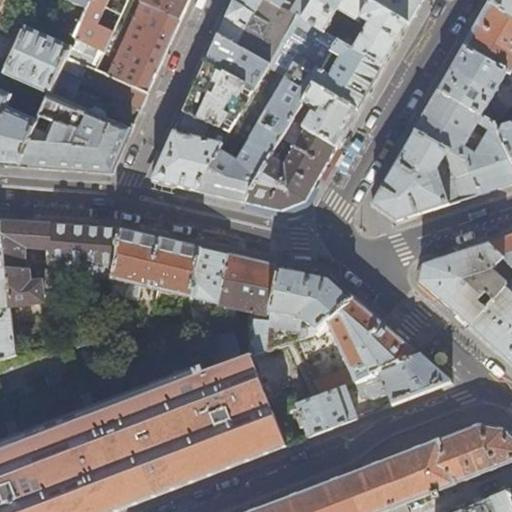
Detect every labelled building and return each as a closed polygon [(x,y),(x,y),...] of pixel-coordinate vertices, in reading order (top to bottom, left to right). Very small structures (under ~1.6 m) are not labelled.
[(77,40),(95,0),(60,0),(48,27),(77,40)] [(97,72),(121,18),(104,10),(109,0),(95,0),(77,40),(68,61),(97,72)] [(148,94),(190,0),(142,0),(108,77),(148,94)] [(297,18),(281,8),(266,0),(233,0),(227,13),(217,36),(271,65),(297,18)] [(266,0),(281,8),(297,18),(298,17),(303,20),(314,0),(266,0)] [(405,31),(408,25),(366,0),(314,0),(303,20),(324,33),(325,33),(338,10),(360,22),(361,19),(369,24),(357,43),(346,37),(342,43),(383,68),(405,31)] [(366,0),(408,25),(421,4),(422,0),(366,0)] [(511,16),(511,0),(492,0),(490,4),(511,16)] [(511,16),(490,4),(475,29),(464,49),(507,73),(511,76),(511,16)] [(293,72),(313,84),(322,69),(333,51),(339,41),(325,33),(324,33),(303,20),(298,17),(297,18),(271,65),(290,77),(293,72)] [(51,95),(66,60),(68,61),(77,40),(48,27),(31,19),(5,76),(51,95)] [(255,89),(271,65),(217,36),(205,63),(255,89)] [(383,68),(342,43),(339,41),(333,51),(343,57),(331,78),(326,76),(328,72),(322,69),(313,84),(358,112),(370,90),(383,68)] [(482,117),(485,112),(507,73),(464,49),(443,84),(439,91),(482,117)] [(51,95),(72,104),(83,81),(142,108),(145,101),(148,94),(108,77),(97,72),(68,61),(66,60),(51,95)] [(229,133),(255,89),(205,63),(186,105),(183,112),(209,124),(219,129),(229,133)] [(271,65),(255,89),(229,133),(223,145),(244,157),(290,77),(271,65)] [(293,120),(313,84),(293,72),(290,77),(244,157),(223,145),(195,192),(233,200),(244,203),(271,157),(280,142),(293,120)] [(358,112),(313,84),(293,120),(337,147),(339,143),(358,112)] [(485,112),(482,117),(495,124),(511,105),(511,84),(499,107),(485,112)] [(27,149),(40,120),(11,108),(16,97),(10,94),(12,89),(1,85),(0,87),(0,165),(11,167),(21,167),(27,149)] [(482,117),(439,91),(427,111),(415,132),(450,152),(469,163),(478,196),(495,190),(511,184),(511,158),(501,135),(496,125),(495,124),(482,117)] [(72,104),(51,95),(40,120),(27,149),(21,167),(73,171),(112,174),(131,131),(132,131),(107,120),(105,112),(96,108),(89,112),(72,104)] [(223,145),(229,133),(219,129),(216,134),(206,130),(209,124),(183,112),(175,129),(151,182),(168,185),(195,192),(223,145)] [(316,182),(337,147),(293,120),(280,142),(282,143),(287,142),(294,132),(303,137),(286,166),(271,157),(244,203),(267,208),(282,211),(294,206),(302,203),(305,202),(316,182)] [(511,126),(505,129),(505,134),(501,135),(511,158),(511,126)] [(478,196),(469,163),(450,152),(415,132),(411,140),(373,205),(381,211),(397,222),(449,206),(478,196)] [(9,310),(0,222),(0,362),(14,358),(9,310)] [(25,250),(50,252),(51,226),(0,222),(9,310),(59,304),(58,294),(45,295),(42,280),(32,281),(30,270),(25,270),(25,250)] [(60,262),(115,265),(119,230),(60,226),(51,226),(50,252),(50,261),(60,262)] [(192,297),(201,249),(158,239),(119,230),(115,265),(114,278),(114,281),(114,294),(126,296),(128,282),(192,297)] [(511,236),(484,246),(500,260),(511,270),(511,236)] [(487,289),(495,297),(503,288),(502,287),(505,283),(491,271),(500,260),(484,246),(424,266),(422,273),(420,283),(451,311),(470,327),(489,305),(480,296),(487,289)] [(272,312),(280,267),(253,261),(229,256),(201,249),(192,297),(196,331),(210,328),(208,316),(215,318),(216,313),(251,321),(250,356),(266,351),(271,317),(272,312)] [(114,278),(115,265),(60,262),(61,283),(114,281),(114,278)] [(326,321),(353,298),(331,278),(316,274),(280,267),(272,312),(299,319),(297,340),(310,336),(326,321)] [(511,276),(505,283),(502,287),(503,288),(511,295),(511,276)] [(495,297),(489,305),(470,327),(500,354),(511,365),(511,295),(503,288),(495,297)] [(387,327),(353,298),(326,321),(355,381),(420,356),(387,327)] [(297,340),(299,319),(272,312),(266,351),(294,341),(297,340)] [(241,360),(232,333),(202,344),(211,370),(241,360)] [(0,511),(117,511),(128,508),(240,465),(285,448),(250,356),(241,360),(211,370),(203,373),(201,367),(116,400),(115,399),(0,443),(0,511)] [(436,369),(420,356),(355,381),(361,395),(375,399),(376,399),(388,395),(391,407),(452,384),(436,369)] [(357,420),(344,386),(297,405),(309,439),(357,420)] [(381,511),(511,462),(511,438),(504,431),(491,429),(479,426),(447,439),(257,511),(381,511)] [(511,511),(511,493),(509,491),(491,498),(496,511),(511,511)] [(496,511),(491,498),(457,511),(496,511)]
